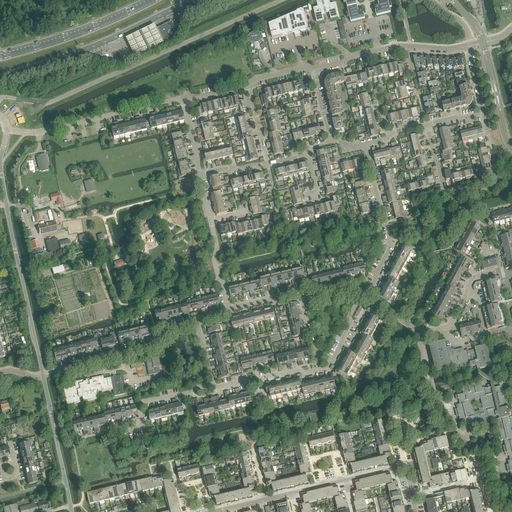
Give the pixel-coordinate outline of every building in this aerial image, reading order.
[(318,7),(313,9),(317,23),(324,21),(323,14),(329,13),(331,20),(338,18),(335,3),(330,5),(329,0),(317,0),(316,0),(318,7)] [(343,0),(344,4),(346,3),(349,13),(346,13),(347,18),(350,17),(351,22),(365,19),(363,9),(358,10),(356,1),(359,0),(377,0),(379,5),(374,6),(376,16),(391,13),(390,8),(392,7),(391,3),(389,3),(387,0),(343,0)] [(299,32),(308,29),(303,9),(269,24),(272,38),(294,33),(295,34),(300,33),(299,32)] [(171,21),(157,28),(163,40),(161,41),(163,43),(164,45),(173,41),(171,38),(170,37),(171,36),(174,27),(171,21)] [(156,26),(128,39),(137,58),(164,45),(163,43),(161,41),(163,40),(157,28),(156,26)] [(249,39),(249,40),(249,42),(249,43),(250,43),(251,44),(252,44),(253,44),(254,44),(255,44),(256,44),(257,43),(258,43),(259,43),(260,43),(261,42),(261,41),(262,41),(263,40),(263,39),(262,37),(262,36),(262,34),(261,34),(261,33),(259,33),(258,33),(257,33),(256,33),(255,33),(254,33),(253,34),(252,34),(251,35),(250,35),(249,36),(248,36),(248,37),(247,38),(248,38),(249,39)] [(419,57),(417,58),(417,56),(413,57),(415,65),(421,64),(419,57)] [(425,57),(425,58),(424,58),(423,56),(419,57),(421,64),(421,66),(427,64),(426,57),(425,57)] [(427,64),(428,66),(433,65),(434,65),(432,58),(430,58),(430,56),(426,57),(427,64)] [(463,66),(463,65),(465,65),(463,56),(461,57),(457,58),(459,66),(460,66),(463,66)] [(432,58),(434,65),(433,65),(434,67),(440,65),(438,58),(436,59),(436,57),(432,58)] [(440,65),(440,67),(446,66),(445,59),(443,59),(442,57),(438,58),(440,65)] [(449,58),(445,59),(446,66),(447,67),(453,66),(451,59),(449,60),(449,58)] [(451,59),(453,66),(453,68),(454,68),(457,67),(459,66),(459,67),(459,66),(457,58),(455,58),(451,59)] [(395,75),(394,74),(392,64),(387,66),(389,75),(393,74),(394,75),(395,75)] [(426,72),(417,74),(418,80),(427,78),(426,72)] [(455,78),(456,79),(456,80),(456,81),(465,78),(463,72),(455,75),(455,78)] [(325,80),(326,81),(325,81),(324,82),(327,92),(326,92),(325,93),(325,94),(326,94),(326,95),(327,95),(329,101),(328,101),(328,102),(327,102),(327,103),(328,103),(328,104),(329,104),(330,104),(331,110),(331,111),(330,111),(330,112),(330,113),(331,113),(332,113),(333,117),(342,115),(335,86),(336,85),(346,82),(345,78),(343,73),(340,74),(340,73),(339,73),(338,73),(337,73),(337,74),(337,75),(328,77),(327,78),(327,79),(326,79),(325,80)] [(369,84),(368,80),(366,73),(361,74),(363,84),(368,83),(368,84),(369,84)] [(427,82),(428,82),(427,78),(418,80),(420,86),(427,84),(427,82)] [(457,86),(457,87),(466,85),(465,78),(456,81),(457,84),(457,85),(457,86)] [(438,87),(438,85),(437,82),(437,81),(428,83),(429,89),(438,87)] [(445,102),(442,103),(444,112),(448,111),(448,113),(448,114),(449,114),(450,114),(450,113),(451,113),(451,112),(450,111),(457,109),(457,111),(458,111),(458,112),(459,112),(459,111),(460,111),(460,110),(460,108),(469,106),(473,101),(470,91),(472,91),(472,90),(473,90),(473,89),(472,89),(472,88),(471,88),(470,89),(469,85),(460,87),(460,91),(459,91),(460,94),(461,93),(462,97),(461,99),(457,99),(457,98),(455,99),(455,100),(448,102),(448,101),(445,101),(445,102)] [(438,87),(429,89),(431,95),(440,93),(439,93),(439,91),(438,88),(438,87)] [(399,99),(398,99),(398,100),(408,97),(407,92),(398,94),(399,99)] [(431,96),(423,98),(424,104),(433,102),(432,100),(431,97),(432,97),(431,96)] [(434,109),(434,108),(426,110),(427,116),(436,114),(435,112),(434,109)] [(364,116),(363,116),(363,117),(374,115),(372,109),(371,109),(363,111),(364,116)] [(182,111),(177,113),(176,112),(179,122),(184,121),(182,111)] [(154,118),(149,119),(148,119),(145,120),(147,130),(151,129),(156,127),(156,128),(156,127),(154,118)] [(116,127),(111,128),(113,138),(114,138),(113,137),(119,136),(117,127),(116,127)] [(169,135),(174,156),(186,154),(184,145),(187,144),(186,140),(183,141),(181,135),(184,134),(183,129),(171,132),(171,133),(171,135),(170,135),(169,135)] [(225,146),(228,157),(233,156),(231,146),(226,147),(226,146),(225,146)] [(212,161),(210,151),(205,152),(205,151),(204,151),(207,162),(212,161)] [(186,154),(174,156),(179,178),(182,177),(182,180),(194,177),(193,172),(191,172),(189,166),(193,165),(191,161),(188,162),(186,154)] [(257,154),(248,156),(249,161),(247,161),(247,162),(258,159),(257,154)] [(45,156),(39,157),(42,171),(48,170),(45,156)] [(460,168),(461,170),(463,179),(466,178),(466,180),(469,179),(466,167),(460,168)] [(394,169),(382,172),(383,177),(394,175),(396,174),(396,173),(395,174),(394,169)] [(493,169),(483,171),(481,172),(482,176),(483,177),(485,176),(485,177),(493,175),(492,172),(494,171),(493,169)] [(333,171),(322,173),(323,179),(324,179),(324,178),(333,176),(332,172),(333,172),(333,171)] [(212,197),(211,197),(212,202),(214,202),(215,208),(214,208),(215,213),(216,212),(217,216),(227,213),(227,210),(226,211),(224,205),(225,205),(224,200),(223,200),(222,195),(223,194),(222,192),(223,192),(223,189),(224,188),(223,184),(222,184),(220,178),(221,178),(221,175),(210,178),(211,181),(210,181),(210,184),(211,186),(212,186),(214,191),(212,192),(213,194),(212,194),(212,197)] [(422,178),(417,179),(417,181),(419,189),(422,189),(422,190),(425,189),(422,180),(422,178)] [(92,180),(84,183),(87,193),(95,190),(92,180)] [(366,190),(365,184),(367,183),(367,181),(352,184),(357,206),(359,205),(369,203),(372,203),(371,200),(369,201),(367,195),(371,194),(369,189),(366,190)] [(62,204),(59,193),(50,195),(52,201),(56,200),(57,205),(62,204)] [(399,201),(398,197),(399,196),(388,198),(390,204),(392,203),(399,201)] [(368,204),(369,203),(359,205),(362,216),(364,215),(364,214),(370,213),(369,206),(368,204)] [(494,212),(491,212),(494,223),(494,225),(496,224),(495,223),(499,222),(497,212),(494,213),(494,212)] [(470,224),(469,226),(478,231),(479,228),(481,229),(482,227),(470,221),(469,223),(470,224)] [(38,226),(40,235),(57,231),(55,222),(38,226)] [(224,226),(219,227),(221,236),(226,235),(226,236),(227,236),(224,226)] [(466,229),(465,230),(476,237),(477,235),(476,235),(478,231),(469,226),(467,229),(466,229)] [(465,233),(464,236),(472,241),(474,237),(476,238),(476,237),(465,230),(464,233),(465,233)] [(511,234),(499,237),(499,239),(501,239),(502,242),(511,239),(510,236),(511,235),(511,234)] [(87,235),(79,237),(80,245),(88,243),(87,235)] [(461,238),(460,240),(471,246),(472,245),(471,244),(472,241),(464,236),(462,239),(461,238)] [(57,239),(46,241),(49,253),(59,251),(57,239)] [(37,240),(28,242),(30,250),(39,248),(37,240)] [(460,243),(458,245),(467,250),(469,247),(470,248),(471,246),(460,240),(459,242),(460,243)] [(71,248),(70,241),(59,243),(61,250),(71,248)] [(417,253),(408,248),(409,247),(403,244),(402,247),(403,248),(387,276),(390,278),(379,297),(388,302),(399,282),(397,281),(412,252),(418,256),(420,253),(418,252),(417,253)] [(511,244),(501,247),(502,250),(503,249),(504,252),(511,250),(511,244)] [(455,248),(454,250),(466,256),(467,254),(465,254),(467,250),(458,245),(457,248),(455,248)] [(378,296),(379,297),(390,278),(387,276),(403,248),(402,247),(385,277),(387,279),(378,296)] [(461,256),(459,261),(466,265),(467,263),(469,263),(470,261),(461,256)] [(484,270),(498,267),(496,259),(482,262),(484,270)] [(459,261),(456,266),(465,270),(466,268),(465,268),(466,265),(459,261)] [(63,266),(52,269),(53,274),(64,271),(63,266)] [(456,266),(453,270),(461,275),(462,272),(464,273),(465,270),(456,266)] [(302,268),(297,269),(299,279),(302,278),(303,283),(306,283),(302,268)] [(292,270),(286,271),(289,281),(292,280),(293,286),(295,285),(292,270)] [(343,270),(338,271),(340,281),(343,280),(344,285),(347,285),(345,277),(343,270)] [(453,270),(451,275),(460,280),(461,278),(460,277),(461,275),(453,270)] [(281,273),(276,274),(278,284),(281,283),(282,288),(285,288),(281,273)] [(333,273),(327,274),(330,283),(333,283),(334,288),(336,287),(333,273)] [(270,275),(265,276),(268,286),(271,285),(272,291),(274,290),(270,275)] [(322,275),(317,276),(319,286),(322,285),(323,290),(326,290),(322,275)] [(451,275),(448,280),(456,284),(457,282),(458,282),(460,280),(451,275)] [(474,291),(476,290),(476,287),(477,284),(482,283),(487,305),(499,302),(504,301),(499,280),(500,280),(500,279),(500,276),(492,278),(493,281),(483,283),(482,281),(476,283),(473,287),(474,291)] [(260,280),(255,281),(257,291),(260,290),(262,296),(264,295),(261,280),(260,280)] [(448,280),(445,285),(448,286),(454,290),(456,287),(454,287),(456,284),(448,280)] [(250,283),(245,284),(247,294),(250,293),(251,298),(253,298),(250,283)] [(243,300),(239,285),(234,286),(236,296),(239,295),(241,301),(243,300)] [(448,286),(445,291),(454,296),(455,293),(460,295),(461,293),(454,290),(448,286)] [(457,301),(452,298),(454,296),(445,291),(443,296),(456,303),(457,301)] [(443,296),(440,300),(449,305),(450,302),(455,305),(456,303),(443,296)] [(440,300),(438,305),(451,312),(452,311),(447,308),(449,305),(440,300)] [(298,302),(287,305),(286,305),(286,307),(287,307),(288,311),(298,308),(297,305),(299,305),(298,302)] [(186,304),(181,306),(183,315),(186,314),(187,320),(190,319),(188,311),(186,304)] [(499,304),(483,308),(488,330),(489,329),(504,326),(499,304)] [(438,305),(432,315),(446,322),(447,320),(442,317),(445,312),(450,314),(451,312),(438,305)] [(175,307),(170,308),(172,318),(175,317),(177,322),(179,322),(175,307)] [(268,309),(270,319),(274,318),(274,320),(276,319),(276,318),(273,307),(270,307),(271,309),(268,309)] [(165,309),(160,311),(162,320),(165,319),(166,325),(168,324),(165,309)] [(344,384),(341,385),(343,390),(353,388),(356,381),(348,376),(358,357),(362,359),(373,340),(371,339),(381,319),(386,322),(389,317),(387,316),(385,319),(372,312),(371,314),(372,314),(362,334),(364,335),(354,354),(349,352),(339,371),(337,370),(336,373),(341,376),(342,376),(342,375),(353,382),(351,386),(344,387),(344,384)] [(369,313),(368,313),(367,314),(370,316),(359,335),(362,336),(353,351),(349,349),(338,368),(336,367),(334,371),(335,372),(336,373),(337,370),(339,371),(349,352),(354,354),(364,335),(362,334),(372,314),(371,314),(369,313)] [(427,315),(423,321),(430,324),(433,318),(427,315)] [(239,327),(236,317),(233,318),(233,316),(230,317),(233,328),(239,327)] [(292,325),(290,325),(291,327),(303,324),(303,321),(301,322),(301,319),(291,321),(292,325)] [(149,325),(144,327),(146,336),(149,336),(150,341),(153,340),(149,325)] [(217,326),(208,330),(209,334),(215,332),(216,335),(222,334),(220,325),(218,326),(217,326)] [(459,326),(462,337),(464,337),(464,335),(467,335),(465,325),(461,326),(461,325),(459,325),(459,326)] [(127,328),(122,330),(125,342),(128,341),(129,346),(131,346),(128,330),(127,328)] [(138,328),(133,329),(135,339),(139,338),(140,344),(142,343),(138,328)] [(294,335),(293,336),(293,337),(306,334),(305,332),(304,332),(303,329),(293,332),(294,335)] [(122,342),(125,342),(122,330),(117,331),(121,348),(123,348),(122,342)] [(112,333),(109,334),(110,337),(106,338),(108,347),(115,345),(113,339),(116,338),(115,332),(112,333)] [(108,347),(106,338),(103,339),(103,338),(102,337),(101,336),(100,335),(99,335),(98,334),(97,334),(96,335),(96,334),(98,343),(101,342),(102,348),(108,347)] [(221,336),(222,335),(222,334),(216,335),(209,337),(210,339),(211,339),(212,342),(222,340),(221,336)] [(99,353),(96,343),(94,337),(89,338),(92,350),(95,349),(97,354),(99,353)] [(89,350),(92,350),(89,338),(84,340),(84,342),(88,356),(91,356),(89,350)] [(445,340),(429,344),(429,345),(435,372),(452,368),(454,367),(455,371),(464,369),(463,367),(471,366),(471,367),(476,366),(477,366),(477,367),(479,367),(480,369),(492,366),(492,364),(491,361),(491,360),(495,359),(492,348),(490,348),(488,348),(487,345),(475,348),(475,350),(470,351),(466,352),(466,353),(465,353),(463,349),(463,348),(463,349),(462,349),(461,349),(455,351),(455,352),(452,352),(452,350),(451,347),(450,347),(447,347),(447,346),(446,345),(445,342),(445,341),(445,340)] [(84,342),(79,343),(82,353),(85,352),(86,357),(88,356),(84,342)] [(502,345),(505,355),(510,353),(509,348),(508,344),(503,345),(502,345)] [(74,345),(69,346),(71,356),(74,355),(76,360),(78,359),(74,345)] [(500,346),(497,346),(497,347),(499,356),(505,355),(502,345),(501,345),(500,346)] [(63,348),(58,349),(61,359),(64,358),(66,363),(68,362),(63,348)] [(303,350),(305,359),(308,358),(309,364),(312,363),(310,357),(308,348),(303,350)] [(59,365),(58,360),(61,359),(58,349),(53,351),(55,360),(57,366),(59,365)] [(297,351),(292,352),(294,362),(297,361),(299,366),(301,366),(297,351)] [(287,353),(282,355),(284,364),(287,363),(288,369),(290,368),(287,353)] [(148,375),(160,373),(159,367),(160,367),(159,357),(151,358),(151,360),(146,361),(147,371),(148,371),(148,375)] [(455,396),(456,400),(459,399),(459,403),(461,402),(461,404),(460,405),(456,406),(457,409),(455,410),(457,417),(459,416),(460,420),(463,419),(465,426),(468,425),(469,428),(471,427),(473,427),(472,424),(475,423),(476,426),(477,426),(480,425),(483,424),(483,422),(486,421),(486,419),(485,417),(489,417),(489,418),(498,416),(499,419),(497,419),(497,423),(495,423),(497,431),(499,430),(501,437),(498,437),(499,441),(502,441),(504,440),(505,440),(506,442),(505,442),(505,446),(503,446),(505,453),(505,454),(507,453),(508,456),(510,456),(511,458),(510,458),(510,461),(509,461),(508,461),(509,465),(506,465),(508,472),(510,472),(511,475),(511,405),(511,406),(511,410),(508,410),(508,407),(509,407),(507,400),(505,400),(504,397),(506,396),(505,393),(505,389),(502,390),(501,386),(494,388),(493,381),(487,376),(481,373),(480,369),(479,367),(477,367),(479,374),(483,377),(490,382),(491,385),(487,386),(488,388),(485,389),(485,388),(482,388),(481,382),(459,388),(460,391),(463,391),(464,394),(458,395),(455,396)] [(230,377),(232,376),(231,374),(230,375),(229,371),(219,373),(220,376),(219,377),(219,379),(230,377)] [(83,402),(100,399),(99,397),(98,392),(101,392),(102,392),(113,390),(110,378),(104,379),(103,376),(91,379),(92,380),(85,382),(83,382),(83,380),(74,382),(75,387),(64,389),(67,405),(80,403),(79,397),(82,397),(83,402)] [(113,390),(114,394),(114,396),(125,394),(124,388),(121,376),(116,377),(114,376),(113,377),(110,378),(113,390)] [(302,385),(334,378),(333,377),(333,376),(303,383),(302,378),(269,386),(269,387),(269,388),(301,380),(302,385)] [(265,397),(262,398),(264,407),(273,405),(271,398),(303,390),(304,395),(331,389),(332,392),(336,391),(335,388),(336,387),(334,378),(302,385),(301,380),(269,388),(269,387),(269,386),(266,387),(267,393),(268,393),(270,403),(266,404),(265,400),(266,399),(265,397)] [(240,389),(237,389),(241,404),(246,403),(244,393),(241,394),(240,389)] [(229,391),(227,392),(230,407),(236,406),(233,396),(230,396),(229,391)] [(225,410),(223,401),(220,401),(219,396),(217,397),(220,411),(225,410)] [(208,399),(206,399),(210,414),(215,413),(213,403),(210,404),(208,399)] [(0,407),(1,407),(2,411),(10,409),(8,401),(0,403),(0,407)] [(204,415),(202,406),(199,406),(198,401),(195,402),(199,416),(204,415)] [(177,414),(178,417),(184,415),(181,403),(175,405),(175,404),(175,405),(177,414)] [(159,408),(161,418),(161,420),(167,419),(166,417),(164,407),(159,409),(159,408)] [(108,430),(106,422),(104,415),(99,416),(101,426),(104,425),(105,431),(108,430)] [(93,418),(88,419),(90,428),(93,428),(95,433),(97,432),(93,418)] [(83,420),(77,421),(80,431),(83,430),(84,435),(86,435),(83,420)] [(340,438),(339,438),(339,441),(350,438),(353,438),(352,433),(339,436),(340,438)] [(377,443),(375,443),(376,448),(378,448),(388,445),(388,443),(389,443),(388,440),(377,443)] [(432,441),(423,443),(425,453),(434,451),(432,441)] [(386,455),(386,456),(351,465),(351,467),(353,473),(388,464),(387,458),(391,457),(391,454),(388,445),(378,448),(381,457),(386,455)] [(421,448),(415,449),(423,485),(429,484),(431,488),(438,486),(436,476),(431,477),(432,483),(431,483),(423,447),(421,448)] [(309,464),(299,466),(301,475),(311,473),(309,464)] [(449,470),(450,473),(453,484),(458,483),(458,482),(457,482),(455,472),(454,469),(449,470)] [(465,469),(455,472),(457,482),(458,482),(458,483),(468,481),(465,469)] [(355,481),(357,491),(352,492),(355,502),(355,503),(365,500),(363,491),(387,485),(390,494),(400,492),(397,481),(393,483),(392,481),(390,473),(355,481)] [(307,477),(308,477),(307,475),(271,484),(271,483),(277,481),(276,477),(265,479),(267,484),(267,487),(272,486),(273,492),(309,483),(307,477)] [(181,511),(173,479),(164,481),(163,481),(170,511),(181,511)] [(140,492),(137,481),(132,482),(135,494),(135,496),(140,494),(140,492)] [(254,482),(244,484),(245,489),(250,487),(251,489),(215,497),(215,499),(216,499),(217,505),(252,496),(251,490),(256,489),(254,482)] [(120,499),(120,497),(117,486),(112,487),(115,498),(115,500),(120,499)] [(218,486),(208,488),(210,497),(220,495),(218,486)] [(347,504),(344,494),(340,495),(340,494),(339,494),(338,486),(302,494),(303,496),(304,504),(300,505),(301,511),(312,511),(310,504),(335,498),(337,507),(347,504)] [(468,488),(460,490),(459,490),(462,500),(471,498),(468,488)] [(483,511),(478,490),(472,492),(472,491),(470,492),(475,511),(483,511)] [(43,498),(44,501),(38,503),(37,499),(34,500),(35,504),(20,507),(20,511),(39,511),(51,509),(52,509),(48,496),(48,497),(43,498)] [(437,498),(426,500),(428,510),(437,508),(436,503),(438,502),(437,498)]
